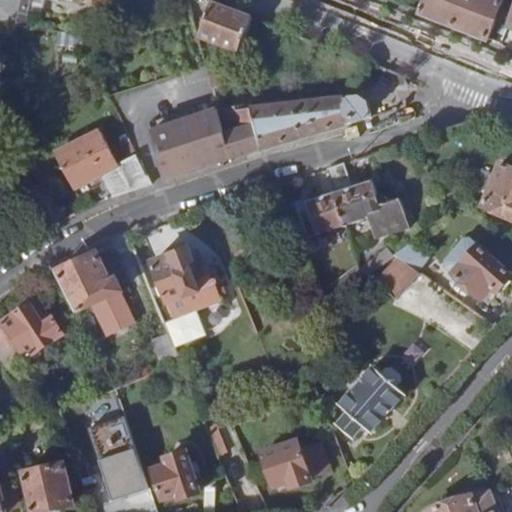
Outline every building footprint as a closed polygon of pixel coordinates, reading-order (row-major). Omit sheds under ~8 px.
[(0,0),(0,18),(16,21),(18,12),(20,0),(0,0)] [(74,0),(109,8),(111,0),(20,0),(18,12),(27,14),(30,0),(74,0)] [(428,0),(423,13),(491,40),(506,0),(428,0)] [(239,53),(252,18),(211,1),(198,35),(239,53)] [(217,77),(221,77),(216,54),(203,56),(209,78),(217,77)] [(400,74),(397,73),(398,88),(408,87),(404,77),(400,74)] [(218,85),(217,77),(209,78),(212,88),(218,85)] [(261,151),(371,118),(368,102),(358,97),(252,108),(250,102),(219,113),(225,133),(254,124),(261,151)] [(168,181),(261,151),(254,124),(225,133),(219,113),(218,109),(151,132),(168,181)] [(115,198),(152,186),(138,156),(119,167),(101,133),(57,156),(74,189),(103,175),(115,198)] [(511,164),(504,162),(486,204),(511,215),(511,164)] [(338,192),(348,223),(371,216),(379,239),(414,227),(404,198),(391,202),(389,198),(385,196),(382,196),(376,180),(352,188),(344,163),(329,168),(338,192)] [(314,233),(348,223),(338,192),(311,200),(315,211),(307,213),(314,233)] [(411,240),(396,251),(401,255),(419,269),(430,255),(411,240)] [(155,261),(176,318),(197,310),(224,300),(210,264),(199,268),(191,247),(189,248),(187,243),(172,248),(174,254),(155,261)] [(493,287),(511,273),(511,272),(478,243),(452,273),(482,299),(493,287)] [(115,280),(100,250),(86,255),(57,269),(80,313),(94,306),(108,332),(135,320),(121,292),(125,290),(119,277),(115,280)] [(399,295),(423,272),(419,269),(401,255),(380,277),(399,295)] [(24,354),(26,358),(65,333),(55,316),(43,323),(31,303),(2,321),(4,325),(24,354)] [(176,318),(166,322),(171,333),(176,346),(207,334),(197,310),(176,318)] [(0,349),(9,364),(24,354),(4,325),(0,327),(0,349)] [(166,370),(183,363),(176,346),(171,333),(154,339),(166,370)] [(339,364),(331,344),(273,369),(282,388),(311,375),(339,364)] [(282,388),(273,369),(272,365),(264,368),(273,391),(282,388)] [(375,365),(340,403),(348,411),(337,423),(352,437),(363,425),(371,432),(406,393),(397,385),(402,380),(402,375),(393,367),(387,367),(383,372),(375,365)] [(299,437),(264,450),(276,486),(291,480),(293,487),(313,480),(312,475),(330,468),(320,439),(301,446),(299,437)] [(134,447),(98,459),(112,502),(148,491),(134,447)] [(203,492),(191,450),(170,455),(172,464),(158,468),(167,498),(181,493),(182,498),(203,492)] [(8,511),(7,508),(23,505),(9,463),(0,466),(0,511),(8,511)] [(68,463),(28,471),(35,511),(40,511),(76,504),(68,463)] [(500,511),(493,492),(476,497),(475,495),(429,511),(500,511)]
